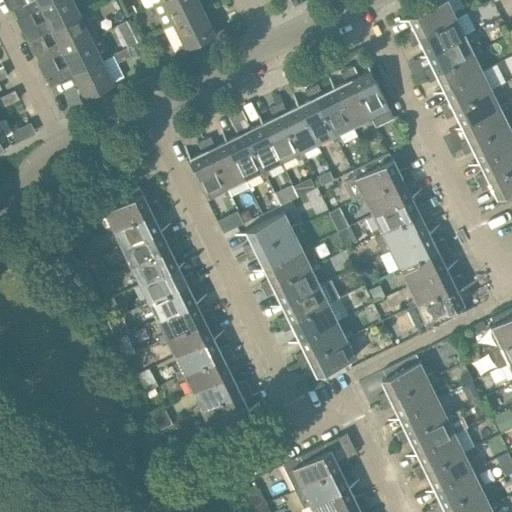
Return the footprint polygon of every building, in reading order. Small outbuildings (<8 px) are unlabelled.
[(18,18),(41,7),(55,0),(30,0),(13,9),(18,18)] [(73,0),(55,0),(41,7),(47,20),(24,31),(29,41),(52,29),(63,24),(65,22),(86,12),(86,11),(80,14),(73,0)] [(160,0),(152,4),(164,28),(175,23),(203,9),(199,0),(160,0)] [(408,40),(462,13),(460,9),(454,12),(447,0),(442,0),(410,16),(416,28),(405,33),(408,40)] [(203,9),(175,23),(187,46),(180,50),(185,60),(222,41),(217,31),(215,32),(203,9)] [(63,51),(82,42),(92,37),(97,34),(86,12),(65,22),(63,24),(52,29),(58,42),(35,53),(40,63),(63,51)] [(422,41),(427,53),(464,34),(458,20),(464,17),(462,13),(408,40),(411,46),(422,41)] [(140,30),(136,32),(136,37),(140,39),(144,37),(144,32),(140,30)] [(423,69),(426,76),(479,49),(477,45),(471,48),(464,34),(427,53),(433,64),(423,69)] [(103,59),(92,37),(82,42),(63,51),(69,64),(46,75),(51,85),(74,74),(103,59)] [(140,41),(128,47),(132,55),(134,59),(145,53),(140,41)] [(119,62),(132,56),(127,47),(114,53),(119,62)] [(479,49),(426,76),(429,82),(439,77),(445,88),(482,70),(475,56),(481,53),(479,49)] [(113,82),(103,59),(74,74),(80,87),(76,88),(85,108),(111,95),(106,85),(113,82)] [(353,65),(347,69),(373,122),(374,122),(375,125),(393,116),(389,107),(371,70),(358,76),(353,65)] [(373,122),(347,69),(341,72),(346,82),(334,88),(352,125),(366,118),(369,124),(373,122)] [(482,70),(445,88),(451,100),(441,105),(444,111),(497,85),(495,81),(489,84),(482,70)] [(339,131),(352,125),(334,88),(323,93),(317,83),(311,86),(337,140),(342,137),(339,131)] [(497,85),(444,111),(447,118),(457,113),(463,124),(499,106),(493,92),(499,89),(497,85)] [(310,100),(298,105),(316,142),(330,135),(333,142),(337,140),(311,86),(305,89),(310,100)] [(275,104),(302,157),(306,155),(303,149),(316,142),(298,105),(287,111),(282,101),(275,104)] [(458,141),(461,147),(511,122),(511,111),(508,102),(499,106),(463,124),(469,136),(458,141)] [(302,157),(275,104),(269,107),(274,117),(263,123),(281,160),(294,153),(297,159),(302,157)] [(267,167),(281,160),(263,123),(251,129),(246,118),(239,121),(266,175),(270,173),(267,167)] [(238,135),(226,140),(245,177),(259,171),(262,177),(266,175),(239,121),(233,124),(238,135)] [(511,122),(461,147),(464,154),(475,149),(480,160),(511,144),(511,131),(510,128),(511,127),(511,122)] [(405,133),(398,137),(402,145),(409,141),(405,133)] [(226,140),(215,146),(210,136),(204,139),(230,192),(231,195),(249,186),(245,177),(226,140)] [(230,192),(204,139),(197,142),(202,152),(190,158),(208,195),(223,188),(226,194),(230,192)] [(476,177),(479,183),(511,166),(511,144),(480,160),(486,172),(476,177)] [(342,181),(352,201),(357,198),(380,187),(411,172),(408,166),(398,171),(389,151),(352,170),(355,174),(342,181)] [(511,166),(479,183),(482,189),(492,185),(498,197),(511,189),(511,166)] [(411,172),(357,198),(360,203),(366,200),(372,213),(410,195),(405,183),(414,178),(411,172)] [(291,183),(285,187),(291,199),(297,196),(291,183)] [(105,228),(107,232),(161,206),(158,199),(147,204),(138,185),(93,207),(97,214),(104,211),(111,225),(105,228)] [(502,204),(511,198),(511,189),(498,197),(502,204)] [(410,195),(372,213),(379,227),(373,230),(375,234),(373,234),(374,235),(429,208),(426,202),(416,207),(410,195)] [(161,206),(107,232),(109,236),(115,233),(122,247),(159,228),(153,217),(164,212),(161,206)] [(429,208),(374,235),(383,253),(390,249),(427,231),(422,219),(432,214),(429,208)] [(217,219),(223,232),(243,222),(237,210),(217,219)] [(245,211),(240,213),(245,221),(253,217),(251,213),(245,211)] [(246,253),(300,227),(298,223),(292,226),(285,211),(247,229),(253,242),(243,247),(246,253)] [(259,254),(265,266),(302,248),(296,234),(302,231),(300,227),(246,253),(249,259),(259,254)] [(159,228),(122,247),(129,261),(123,264),(125,268),(178,241),(175,235),(165,240),(159,228)] [(63,237),(69,251),(82,244),(76,231),(63,237)] [(427,231),(390,249),(397,263),(391,266),(393,270),(447,244),(444,237),(433,242),(427,231)] [(133,269),(139,283),(177,265),(171,253),(181,248),(178,241),(125,268),(127,272),(133,269)] [(401,271),(408,285),(445,267),(439,255),(450,250),(447,244),(393,270),(395,274),(401,271)] [(260,283),(263,289),(317,263),(315,259),(309,262),(302,248),(265,266),(271,278),(260,283)] [(319,267),(317,263),(263,289),(266,295),(277,290),(282,302),(320,284),(313,270),(319,267)] [(140,300),(142,304),(196,277),(193,271),(182,276),(177,265),(139,283),(146,297),(140,300)] [(445,267),(408,285),(415,299),(409,302),(411,306),(464,280),(461,273),(451,278),(445,267)] [(196,277),(142,304),(144,308),(150,305),(157,319),(194,300),(189,289),(199,284),(196,277)] [(331,278),(320,284),(282,302),(288,314),(278,319),(281,325),(328,302),(340,296),(331,278)] [(467,286),(464,280),(411,306),(406,308),(416,327),(426,321),(428,320),(432,327),(466,311),(463,304),(463,303),(457,291),(467,286)] [(369,289),(374,300),(385,295),(380,284),(369,289)] [(200,312),(194,300),(157,319),(164,333),(158,336),(160,340),(214,313),(210,307),(200,312)] [(337,320),(328,302),(281,325),(284,331),(294,326),(300,338),(337,320)] [(372,303),(363,308),(366,314),(372,315),(377,312),(372,303)] [(499,344),(511,337),(511,305),(490,316),(494,324),(490,325),(499,344)] [(168,341),(175,355),(212,336),(206,325),(217,319),(214,313),(160,340),(162,344),(168,341)] [(114,336),(126,331),(119,314),(107,319),(114,336)] [(337,320),(300,338),(306,349),(295,355),(298,361),(352,335),(350,331),(344,334),(337,320)] [(352,335),(298,361),(301,367),(312,362),(318,374),(320,373),(349,359),(355,356),(348,342),(354,339),(352,335)] [(212,336),(175,355),(182,369),(176,372),(178,376),(231,349),(228,343),(218,348),(212,336)] [(511,337),(499,344),(489,349),(498,367),(508,362),(511,359),(511,337)] [(186,377),(193,391),(229,372),(224,360),(234,355),(231,349),(178,376),(180,380),(186,377)] [(416,353),(382,370),(386,377),(382,378),(388,391),(378,396),(381,402),(434,376),(432,372),(426,375),(419,360),(416,353)] [(323,380),(352,366),(349,359),(320,373),(323,380)] [(459,380),(462,385),(473,379),(468,371),(461,374),(459,380)] [(229,372),(193,391),(200,404),(193,408),(195,412),(249,385),(246,379),(235,384),(229,372)] [(434,376),(381,402),(384,408),(394,403),(400,415),(437,397),(430,383),(436,380),(434,376)] [(252,391),(249,385),(195,412),(197,416),(203,413),(211,427),(248,409),(242,396),(252,391)] [(437,397),(400,415),(406,427),(395,432),(398,438),(452,412),(450,408),(444,411),(437,397)] [(473,407),(478,416),(488,411),(483,402),(473,407)] [(468,426),(459,408),(452,412),(398,438),(402,444),(412,439),(418,451),(455,433),(468,426)] [(493,416),(500,431),(511,425),(511,415),(509,408),(493,416)] [(413,468),(416,474),(470,448),(468,443),(462,446),(455,433),(418,451),(423,463),(413,468)] [(175,438),(167,442),(171,452),(180,448),(175,438)] [(282,463),(294,489),(349,462),(346,456),(335,461),(326,442),(282,463)] [(429,475),(435,487),(472,469),(466,455),(472,452),(470,448),(416,474),(419,480),(429,475)] [(511,471),(511,460),(508,452),(497,457),(505,475),(511,471)] [(349,462),(294,489),(303,507),(347,485),(342,473),(352,468),(349,462)] [(431,504),(434,510),(481,487),(472,469),(435,487),(441,499),(431,504)] [(487,484),(434,510),(434,511),(444,511),(447,511),(474,511),(490,504),(483,491),(489,488),(487,484)] [(347,485),(303,507),(310,503),(314,511),(338,511),(366,498),(363,492),(353,497),(347,485)] [(366,498),(338,511),(360,511),(359,509),(370,504),(366,498)]
